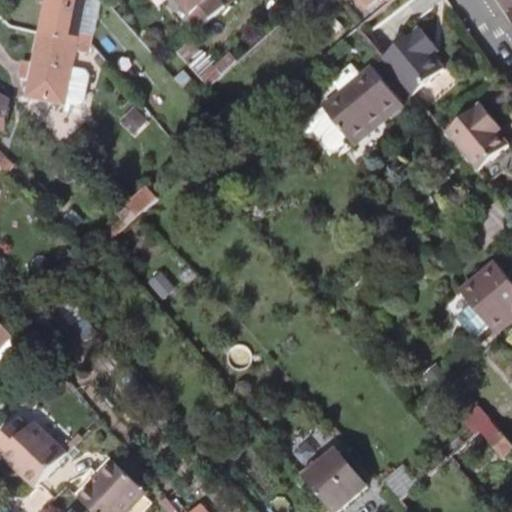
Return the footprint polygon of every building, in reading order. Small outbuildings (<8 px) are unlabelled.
[(67,105),(78,51),(81,34),(87,0),(39,0),(39,1),(48,4),(34,62),(25,60),(21,78),(31,81),(28,97),(67,105)] [(103,0),(87,0),(81,34),(94,37),(97,37),(103,0)] [(199,31),(227,6),(221,0),(180,0),(193,15),(189,19),(199,31)] [(359,0),(368,9),(378,0),(359,0)] [(511,0),(503,0),(511,13),(511,0)] [(424,29),(387,60),(418,97),(450,70),(437,57),(432,50),(437,45),(424,29)] [(81,34),(78,51),(91,54),(94,37),(81,34)] [(190,39),(177,51),(211,89),(225,76),(216,66),(190,39)] [(443,52),(437,45),(432,50),(437,57),(443,52)] [(232,53),(216,66),(225,76),(240,62),(232,53)] [(353,143),(354,144),(403,104),(376,70),(375,70),(326,111),(327,112),(310,127),(309,127),(307,130),(308,134),(310,137),(314,138),(318,136),(333,153),(340,154),(353,143)] [(213,122),(227,137),(239,127),(256,113),(243,97),(230,109),(228,106),(213,122)] [(0,128),(6,129),(10,109),(0,99),(0,128)] [(511,147),(511,142),(506,135),(497,125),(501,123),(486,104),(451,134),(482,172),(511,147)] [(497,125),(506,135),(509,132),(501,123),(497,125)] [(125,208),(136,220),(151,208),(166,193),(155,180),(125,208)] [(455,220),(447,227),(459,241),(466,234),(455,220)] [(511,279),(498,263),(464,292),(474,305),(492,326),(499,334),(511,323),(511,279)] [(492,326),(474,305),(463,315),(463,323),(473,335),(480,335),(492,326)] [(0,357),(21,337),(0,316),(0,357)] [(511,454),(511,441),(482,407),(465,421),(475,435),(483,428),(491,437),(489,438),(506,459),(511,454)] [(0,451),(40,489),(45,485),(72,457),(40,426),(36,431),(25,421),(0,447),(0,451)] [(75,453),(88,440),(70,423),(58,436),(75,453)] [(340,452),(308,479),(335,511),(341,511),(370,488),(340,452)] [(87,500),(122,463),(116,458),(81,495),(87,500)] [(87,500),(99,511),(133,511),(152,492),(122,463),(87,500)] [(390,494),(399,504),(404,499),(395,489),(390,494)] [(192,511),(214,511),(205,502),(192,511)]
